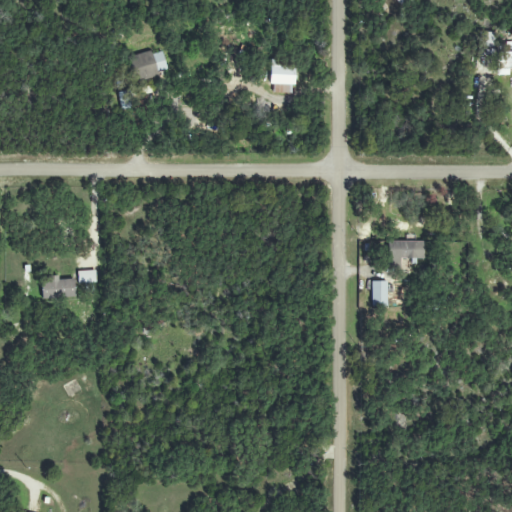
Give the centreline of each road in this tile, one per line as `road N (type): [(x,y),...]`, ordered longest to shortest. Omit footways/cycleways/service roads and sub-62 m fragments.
road 1 (residential): [(0,172),(511,175)]
road 2 (residential): [(344,511),(342,0)]
